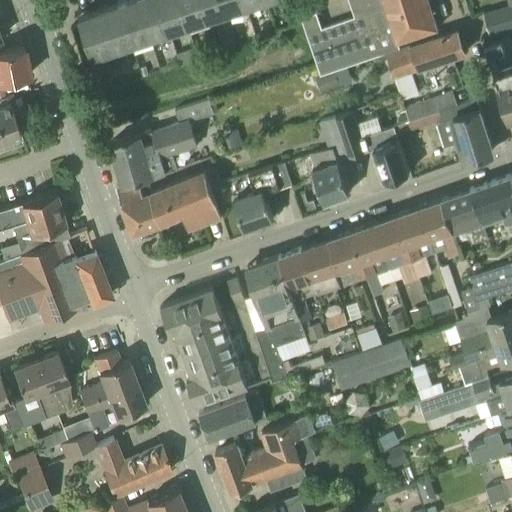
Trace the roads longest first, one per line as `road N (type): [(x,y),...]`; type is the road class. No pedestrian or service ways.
road 1 (residential): [(135,295),(280,233),(511,156)]
road 2 (tertiary): [(216,511),(135,295)]
road 3 (residential): [(454,0),(511,156)]
road 4 (tertiary): [(135,295),(80,145)]
road 5 (tertiary): [(80,145),(30,0)]
road 6 (residential): [(135,295),(0,351)]
